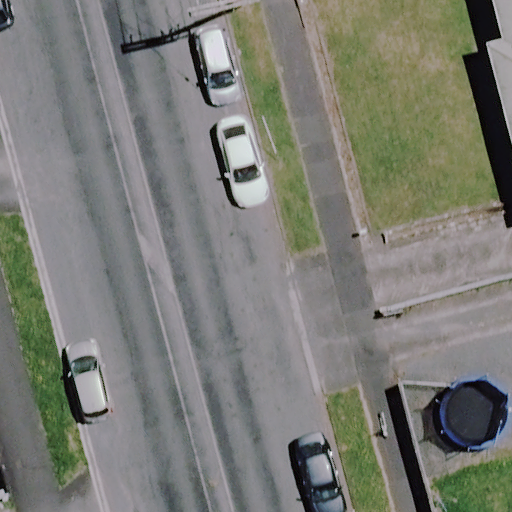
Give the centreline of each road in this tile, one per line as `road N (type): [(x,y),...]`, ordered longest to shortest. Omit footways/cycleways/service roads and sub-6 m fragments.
road 1 (residential): [(223,511),(89,0)]
road 2 (unknown): [(0,171),(126,140)]
